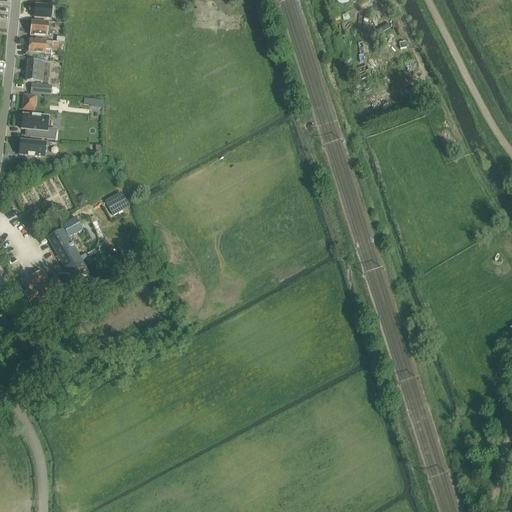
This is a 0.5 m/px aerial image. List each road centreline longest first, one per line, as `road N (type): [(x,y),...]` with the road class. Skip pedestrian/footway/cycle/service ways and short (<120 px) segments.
road 1 (unclassified): [(0,148),(15,0)]
road 2 (unclassified): [(43,511),(32,438),(0,395)]
